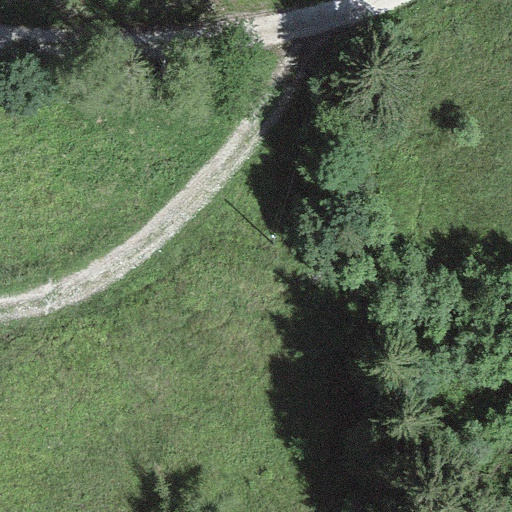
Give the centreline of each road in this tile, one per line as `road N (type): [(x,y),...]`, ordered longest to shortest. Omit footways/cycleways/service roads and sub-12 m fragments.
road 1 (track): [(302,28),(267,122),(189,219),(85,286),(0,302)]
road 2 (track): [(0,28),(139,40),(302,28)]
